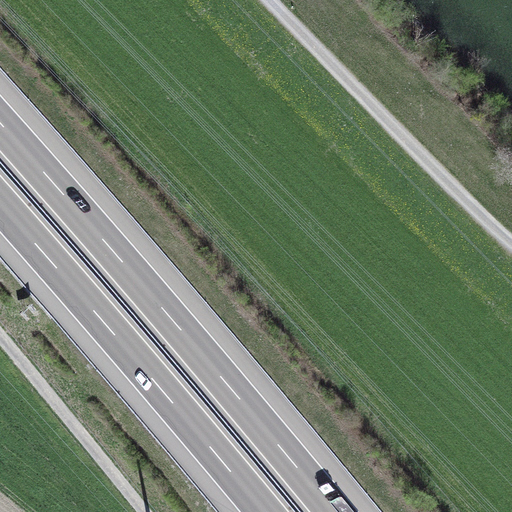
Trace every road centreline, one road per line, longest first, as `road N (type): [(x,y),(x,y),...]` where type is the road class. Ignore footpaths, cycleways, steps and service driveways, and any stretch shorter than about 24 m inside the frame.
road 1 (motorway): [(334,511),(0,121)]
road 2 (motorway): [(0,204),(263,511)]
road 3 (track): [(511,246),(267,0)]
road 4 (track): [(145,511),(0,336)]
